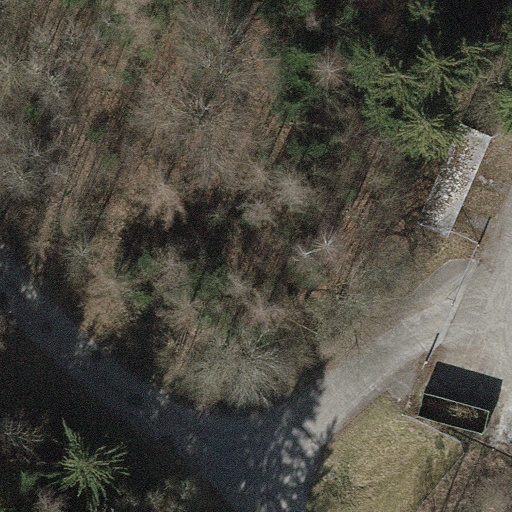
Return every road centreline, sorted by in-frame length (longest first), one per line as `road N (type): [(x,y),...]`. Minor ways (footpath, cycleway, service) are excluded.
road 1 (unclassified): [(254,457),(132,398),(0,273)]
road 2 (unclassified): [(511,317),(465,316),(408,334),(254,457)]
